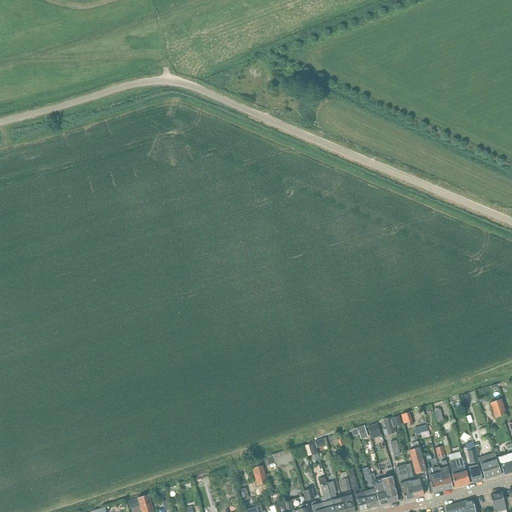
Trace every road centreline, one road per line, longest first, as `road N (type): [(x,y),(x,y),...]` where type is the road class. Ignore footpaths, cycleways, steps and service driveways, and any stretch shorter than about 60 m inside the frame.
road 1 (tertiary): [(0,122),(130,85),(183,84),(511,223)]
road 2 (track): [(0,62),(158,57),(166,82)]
road 3 (tertiary): [(390,511),(511,480)]
